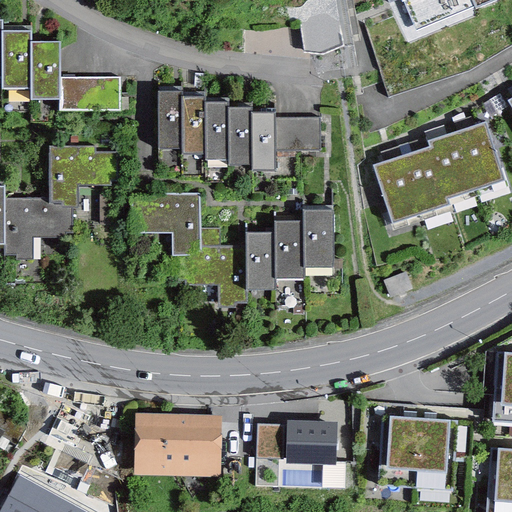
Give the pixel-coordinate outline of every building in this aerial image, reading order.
[(387,0),(389,4),(396,0),(404,0),(413,20),(455,0),(470,0),(475,9),(493,0),(387,0)] [(10,26),(0,25),(0,80),(12,81),(11,37),(10,26)] [(39,36),(11,37),(12,81),(12,92),(40,92),(39,46),(39,36)] [(67,45),(39,46),(40,92),(41,104),(69,103),(68,84),(67,45)] [(125,82),(112,83),(113,116),(126,115),(125,82)] [(84,83),(68,84),(69,103),(69,117),(85,116),(84,83)] [(98,83),(84,83),(85,116),(98,116),(98,83)] [(112,83),(98,83),(98,116),(113,116),(112,83)] [(189,98),(161,99),(163,151),(192,150),(189,103),(189,98)] [(214,102),(189,103),(192,150),(192,159),(217,158),(214,109),(214,102)] [(237,108),(214,109),(217,158),(217,164),(240,163),(237,114),(237,108)] [(263,113),(237,114),(240,163),(240,168),(265,167),(263,121),(263,113)] [(287,120),(263,121),(265,167),(266,175),(290,174),(288,154),(287,123),(287,120)] [(315,121),(300,122),(302,153),(316,152),(315,121)] [(328,121),(315,121),(316,152),(330,151),(328,121)] [(302,153),(300,122),(287,123),(288,154),(302,153)] [(486,122),(457,132),(476,190),(505,181),(486,122)] [(428,141),(430,148),(447,200),(476,190),(457,132),(428,141)] [(430,148),(402,157),(421,215),(449,205),(447,200),(430,148)] [(54,151),(56,201),(57,214),(77,214),(78,226),(99,226),(96,149),(54,151)] [(402,157),(373,167),(392,224),(421,215),(402,157)] [(14,192),(0,191),(0,248),(17,248),(15,203),(14,192)] [(206,199),(142,200),(143,236),(179,235),(179,252),(185,252),(207,251),(206,199)] [(56,201),(15,203),(17,248),(17,261),(40,260),(40,241),(78,240),(78,226),(77,214),(57,214),(56,201)] [(316,217),(317,226),(318,273),(345,272),(344,217),(316,217)] [(287,227),(287,238),(288,282),(318,281),(318,273),(317,226),(287,227)] [(287,238),(258,239),(259,250),(260,292),(288,292),(288,282),(287,238)] [(259,250),(207,251),(185,252),(186,280),(199,279),(200,286),(227,285),(227,310),(260,309),(260,292),(259,250)] [(406,271),(386,280),(393,296),(413,287),(406,271)] [(511,355),(507,355),(503,404),(511,405),(511,355)] [(70,411),(59,435),(84,447),(95,423),(70,411)] [(218,420),(139,418),(138,471),(216,473),(218,420)] [(448,422),(392,419),(389,467),(445,471),(448,422)] [(335,424),(290,423),(289,463),(335,464),(335,424)] [(511,451),(500,451),(497,501),(511,501),(511,451)] [(66,483),(60,494),(81,503),(86,492),(66,483)] [(29,505),(26,511),(90,511),(43,493),(37,508),(29,505)]
